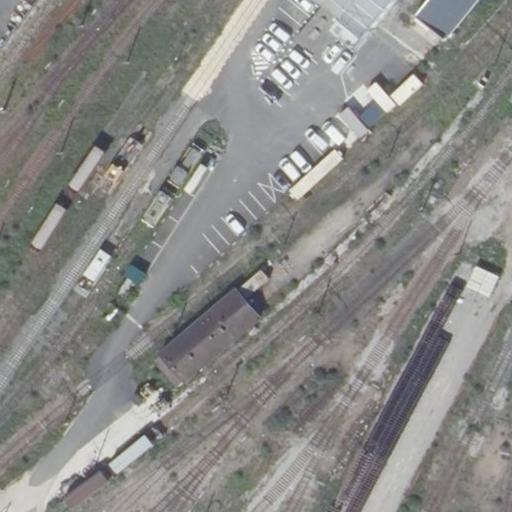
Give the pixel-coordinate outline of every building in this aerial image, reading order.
[(353,0),(354,0),(358,0),(357,2),(381,21),(397,0),(353,0)] [(429,0),(416,16),(448,41),(482,0),(429,0)] [(401,106),(424,85),(415,75),(392,97),(401,106)] [(369,91),(388,114),(398,105),(378,83),(369,91)] [(369,91),(350,108),(370,130),(388,114),(369,91)] [(370,130),(350,108),(341,116),(360,139),(370,130)] [(264,319),(237,287),(151,360),(177,389),(183,384),(185,386),(264,319)] [(152,424),(174,406),(159,387),(136,406),(152,424)]
